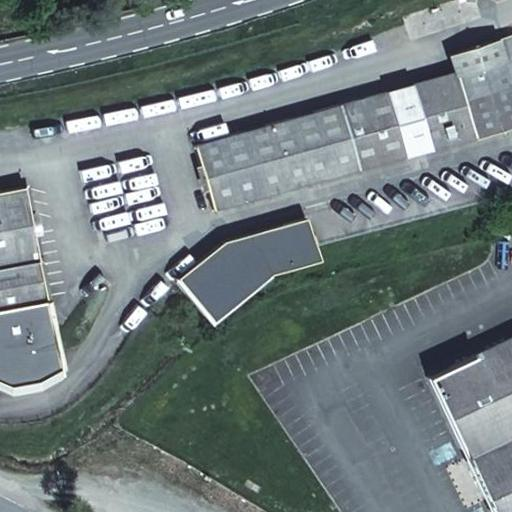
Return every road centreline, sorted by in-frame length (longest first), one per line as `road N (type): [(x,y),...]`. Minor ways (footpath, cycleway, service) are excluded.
road 1 (unknown): [(191,233),(152,128),(37,160),(50,221),(64,243),(137,272)]
road 2 (unknown): [(191,233),(511,135)]
road 3 (unknown): [(459,0),(152,128)]
road 4 (primary): [(0,59),(229,0)]
road 5 (unknown): [(370,348),(317,372),(314,385),(382,511)]
road 6 (unknown): [(0,404),(69,373),(137,272)]
road 7 (unknown): [(450,511),(370,348)]
road 8 (unknown): [(511,285),(370,348)]
